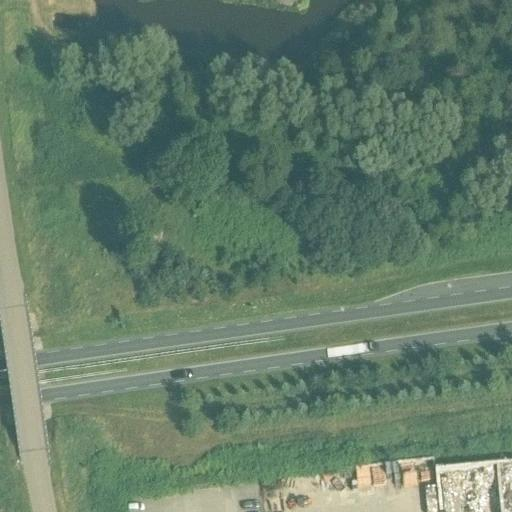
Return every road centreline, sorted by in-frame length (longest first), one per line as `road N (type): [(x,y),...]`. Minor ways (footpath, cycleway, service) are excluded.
road 1 (primary): [(0,402),(511,330)]
road 2 (primary): [(511,294),(0,366)]
road 3 (unclassified): [(44,511),(13,309)]
